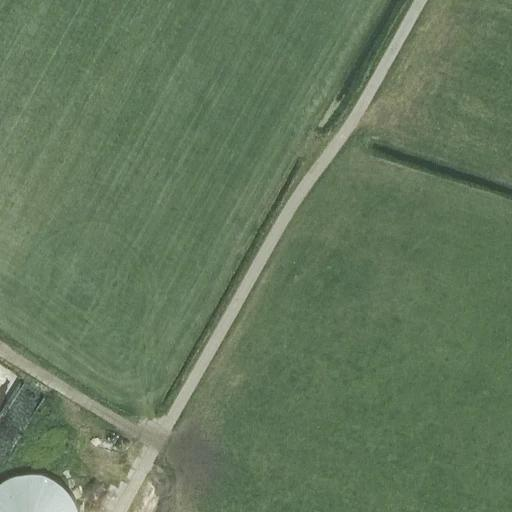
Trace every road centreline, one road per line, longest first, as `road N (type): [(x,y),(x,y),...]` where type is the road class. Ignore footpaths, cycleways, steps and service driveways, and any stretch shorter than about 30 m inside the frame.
road 1 (track): [(121,511),(409,0)]
road 2 (track): [(0,352),(156,449)]
